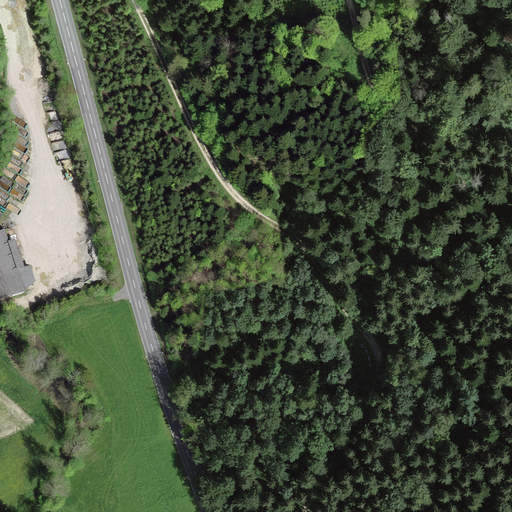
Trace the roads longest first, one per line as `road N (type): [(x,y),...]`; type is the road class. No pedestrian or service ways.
road 1 (track): [(311,511),(315,477),(372,378),(372,345),(313,255),(239,201),(216,172),(134,0)]
road 2 (tertiary): [(63,0),(150,348),(208,511)]
road 3 (track): [(511,132),(390,103),(371,84),(349,0)]
